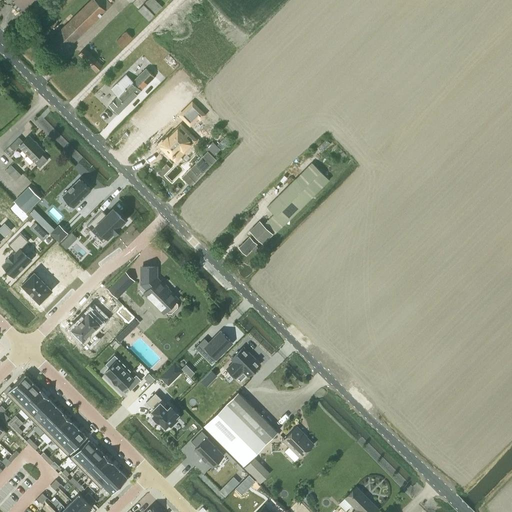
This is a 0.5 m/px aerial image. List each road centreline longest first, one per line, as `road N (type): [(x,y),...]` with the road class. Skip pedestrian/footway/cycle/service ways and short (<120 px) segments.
road 1 (unclassified): [(466,511),(0,46)]
road 2 (residential): [(25,348),(150,475)]
